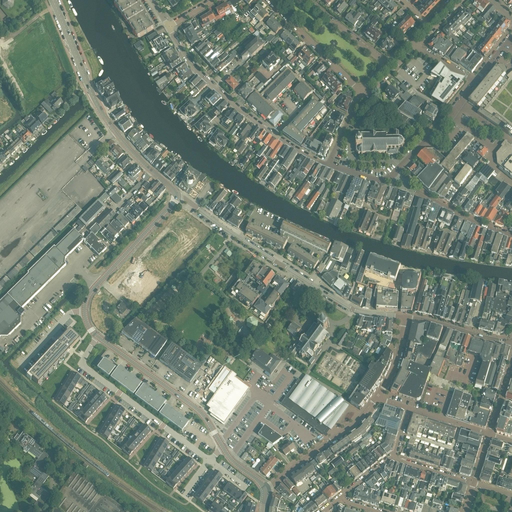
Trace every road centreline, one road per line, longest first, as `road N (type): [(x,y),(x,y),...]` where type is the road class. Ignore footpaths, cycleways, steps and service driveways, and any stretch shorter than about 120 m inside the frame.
road 1 (tertiary): [(404,316),(352,309),(176,195)]
road 2 (residential): [(10,270),(93,188),(73,168),(113,129)]
road 3 (residential): [(210,460),(81,364),(96,337)]
road 4 (tertiary): [(96,337),(84,316),(87,297),(176,195)]
road 5 (tertiary): [(224,448),(201,412),(96,337)]
road 6 (residential): [(275,135),(190,62),(168,26)]
road 7 (residential): [(265,489),(377,398)]
road 8 (tertiary): [(113,129),(52,0)]
road 9 (residential): [(362,93),(267,0)]
